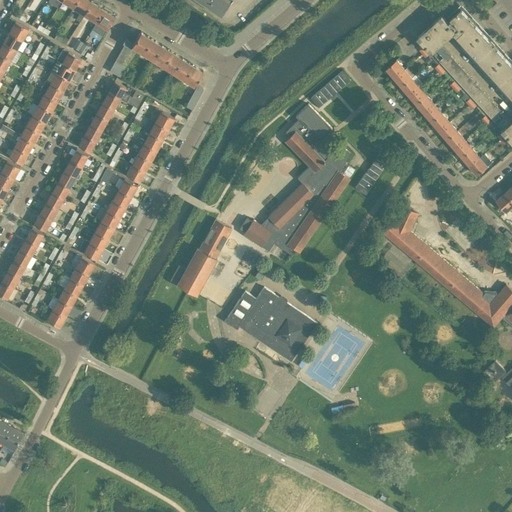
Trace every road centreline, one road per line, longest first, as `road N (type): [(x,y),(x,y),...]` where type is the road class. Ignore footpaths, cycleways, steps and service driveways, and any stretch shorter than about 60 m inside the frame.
road 1 (residential): [(75,352),(230,70)]
road 2 (residential): [(131,7),(0,242)]
road 3 (residential): [(433,0),(358,67),(420,144)]
road 4 (residential): [(326,277),(420,144)]
road 5 (residential): [(9,480),(75,352)]
